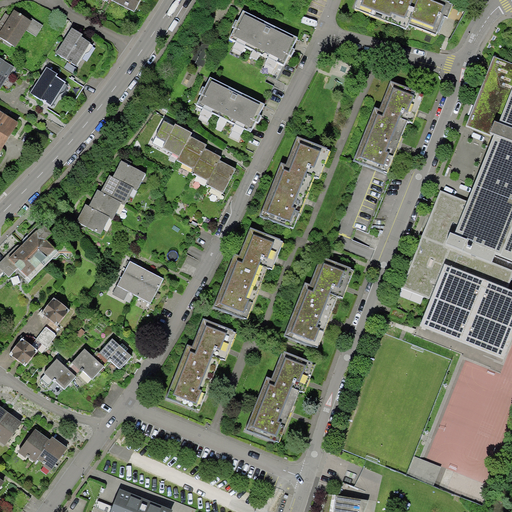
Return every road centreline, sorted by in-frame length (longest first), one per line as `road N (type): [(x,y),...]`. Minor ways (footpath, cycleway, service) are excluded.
road 1 (residential): [(307,477),(462,74)]
road 2 (residential): [(124,403),(274,142),(326,28)]
road 3 (secondary): [(6,210),(79,134),(175,0)]
road 4 (residential): [(124,403),(307,477)]
road 5 (residential): [(326,28),(462,74)]
road 6 (residential): [(107,430),(0,375)]
